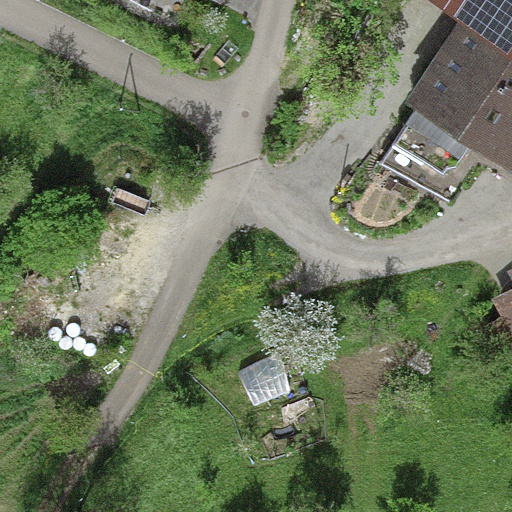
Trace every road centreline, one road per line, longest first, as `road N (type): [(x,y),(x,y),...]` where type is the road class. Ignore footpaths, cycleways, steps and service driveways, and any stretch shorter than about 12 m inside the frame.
road 1 (track): [(240,183),(180,284),(134,391),(70,470),(51,511)]
road 2 (residential): [(278,0),(243,128)]
